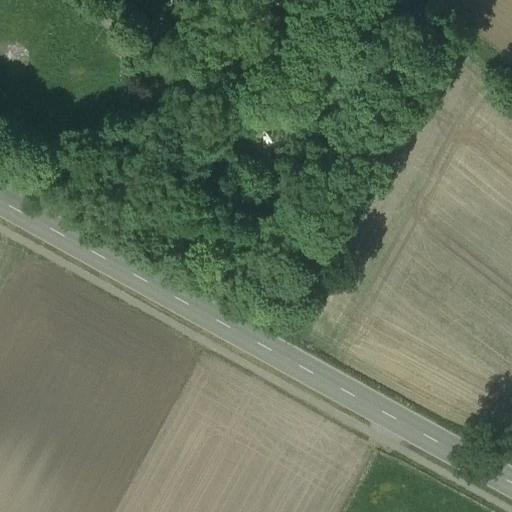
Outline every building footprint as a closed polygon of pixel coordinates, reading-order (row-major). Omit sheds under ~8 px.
[(287,30),(257,12),(241,38),(271,57),(287,30)] [(332,27),(325,37),(334,43),(341,33),(332,27)] [(131,38),(121,31),(113,43),(124,49),(131,38)] [(194,38),(174,32),(171,42),(191,49),(194,38)] [(374,61),(344,40),(335,53),(364,74),(374,61)]
